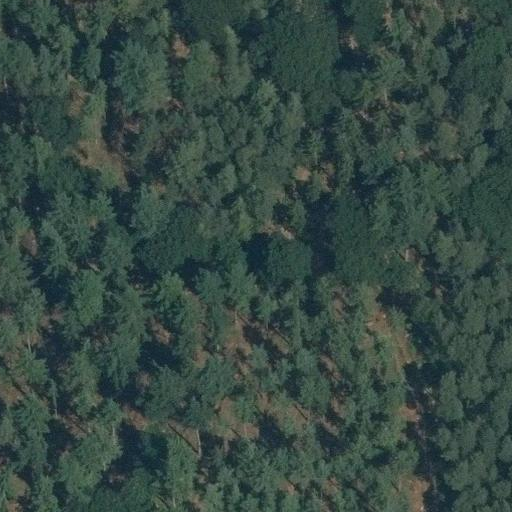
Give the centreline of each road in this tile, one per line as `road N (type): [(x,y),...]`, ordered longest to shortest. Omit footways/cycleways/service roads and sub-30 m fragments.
road 1 (track): [(0,341),(511,304)]
road 2 (track): [(241,321),(300,213),(353,83),(334,46),(275,0)]
